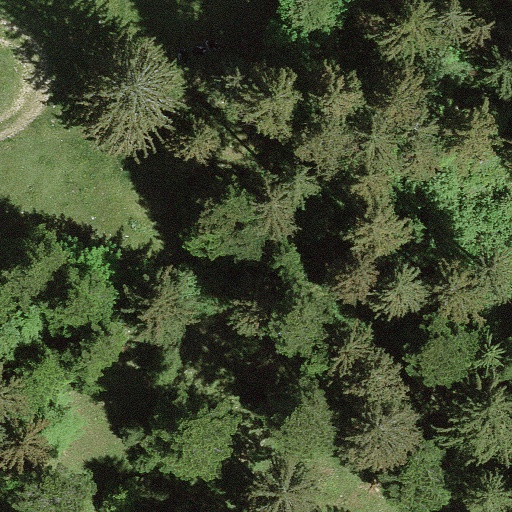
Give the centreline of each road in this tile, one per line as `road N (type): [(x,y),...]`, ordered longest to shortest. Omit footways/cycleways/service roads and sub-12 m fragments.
road 1 (track): [(32,97),(99,133),(157,230)]
road 2 (track): [(0,127),(18,117),(35,80),(33,63),(0,31)]
